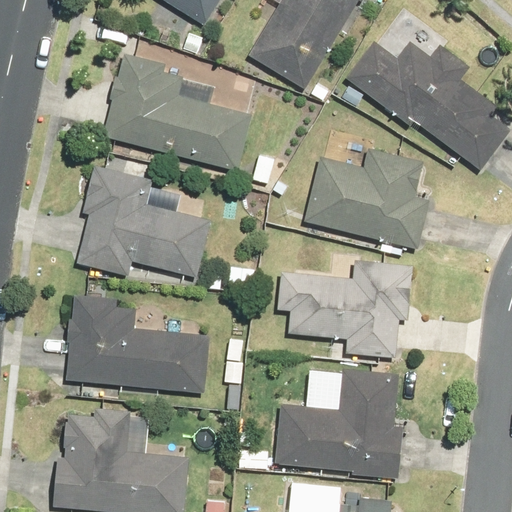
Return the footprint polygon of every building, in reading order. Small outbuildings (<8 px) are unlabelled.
[(163,0),(204,27),(221,0),(163,0)] [(283,0),(249,57),(303,89),(356,1),(361,3),(363,0),(283,0)] [(373,41),(345,79),(410,126),(413,122),(481,172),(511,131),(491,116),(498,106),(460,79),(469,67),(437,43),(428,55),(409,41),(396,58),(373,41)] [(102,135),(237,171),(252,115),(177,95),(182,77),(164,72),(166,64),(124,53),(118,77),(114,76),(108,100),(112,100),(102,135)] [(363,167),(319,156),(304,222),(418,249),(430,200),(415,197),(424,162),(367,148),(363,167)] [(88,215),(76,263),(128,277),(132,262),(196,278),(211,220),(147,204),(153,180),(93,165),(81,213),(88,215)] [(347,339),(345,354),(395,358),(398,320),(408,321),(412,264),(352,260),(351,278),(280,273),(277,310),(290,311),(288,335),(347,339)] [(65,380),(204,393),(209,336),(133,329),(135,310),(115,308),(116,299),(73,295),(65,380)] [(400,478),(403,427),(394,426),(398,373),(341,369),(338,410),(279,406),(275,466),(351,472),(351,475),(400,478)] [(57,457),(53,506),(118,511),(184,511),(190,458),(126,452),(129,411),(93,408),(93,417),(68,414),(67,423),(65,422),(61,457),(57,457)] [(240,448),(238,469),(266,471),(268,450),(240,448)] [(389,511),(391,500),(359,496),(358,506),(339,504),(340,495),(302,491),(300,510),(284,509),(283,511),(389,511)] [(226,511),(228,500),(207,497),(205,511),(226,511)]
